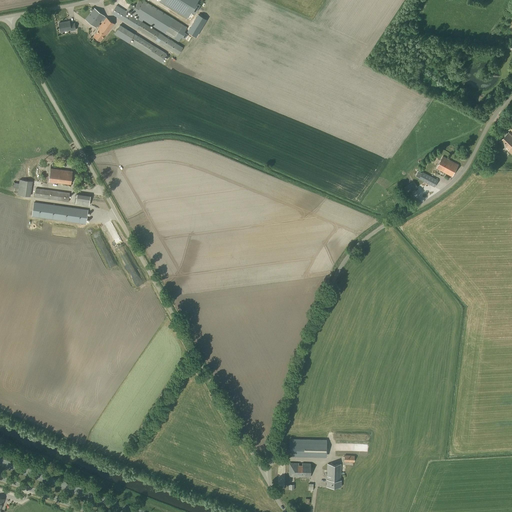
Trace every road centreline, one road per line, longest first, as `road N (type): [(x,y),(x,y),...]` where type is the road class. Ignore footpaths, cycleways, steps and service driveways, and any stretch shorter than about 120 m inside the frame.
road 1 (unclassified): [(265,478),(7,16)]
road 2 (unclassified): [(265,478),(295,363),(326,287),(355,243),(457,173),(511,94)]
road 3 (primary): [(132,511),(0,462)]
